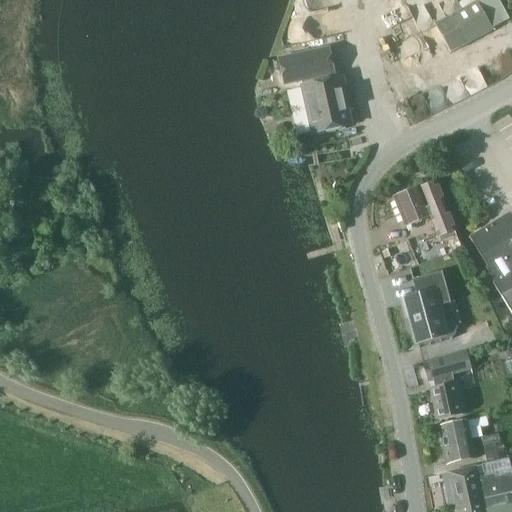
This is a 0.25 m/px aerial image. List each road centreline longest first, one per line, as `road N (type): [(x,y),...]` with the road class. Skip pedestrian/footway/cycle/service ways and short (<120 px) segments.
road 1 (unclassified): [(415,511),(390,356),(353,213),(365,174),(393,149),(511,84)]
road 2 (unclassified): [(254,511),(231,475),(180,441),(0,380)]
